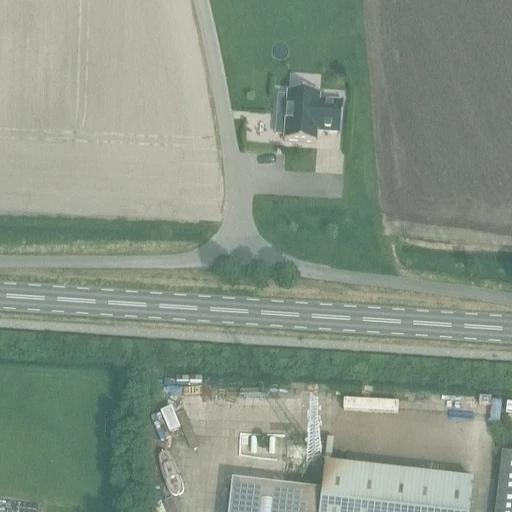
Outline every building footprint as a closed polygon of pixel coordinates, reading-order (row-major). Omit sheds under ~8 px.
[(279,97),(277,114),(286,115),(284,142),(316,144),(317,133),(341,135),(343,103),(319,101),(320,94),(288,92),(287,97),(279,97)] [(303,159),(302,183),(368,186),(369,162),(303,159)] [(369,198),(339,196),(339,203),(321,201),(320,221),(367,224),(369,198)] [(307,448),(306,464),(321,457),(307,448)] [(511,511),(511,455),(503,454),(496,511),(511,511)] [(468,511),(472,483),(325,467),(322,494),(232,484),(228,511),(468,511)] [(208,493),(207,506),(179,504),(178,511),(200,511),(201,511),(218,511),(220,494),(208,493)]
